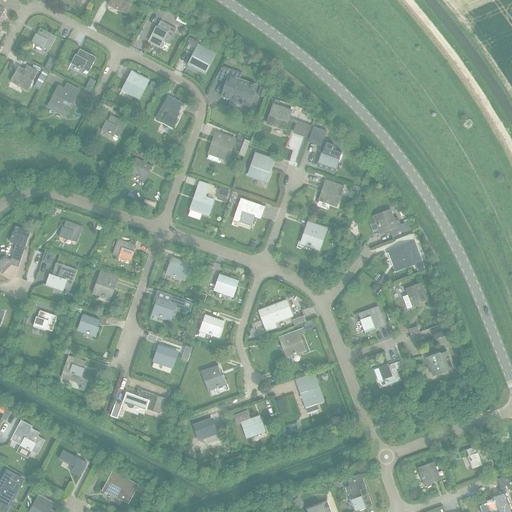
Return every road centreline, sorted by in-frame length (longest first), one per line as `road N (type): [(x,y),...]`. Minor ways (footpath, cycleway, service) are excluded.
road 1 (tertiary): [(511,383),(454,243),(418,184),(340,89),(224,0)]
road 2 (residential): [(161,231),(201,108),(185,83),(120,49)]
road 3 (unclassified): [(511,148),(408,0)]
road 4 (residential): [(161,231),(46,191),(0,207)]
road 5 (residential): [(114,364),(161,231)]
road 6 (residential): [(256,395),(241,328),(263,266)]
road 7 (residential): [(380,457),(496,415)]
